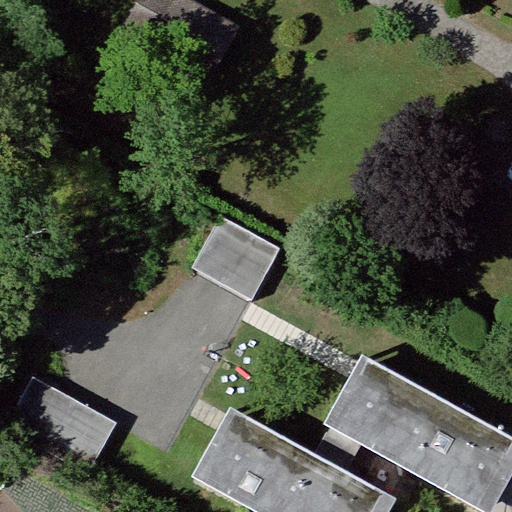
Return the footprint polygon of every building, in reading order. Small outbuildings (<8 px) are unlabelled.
[(229,28),(179,0),(126,0),(107,35),(197,85),(229,28)] [(199,261),(259,293),(286,243),(227,210),(199,261)] [(495,511),(511,483),(511,442),(358,354),(312,432),(450,511),(495,511)] [(101,455),(123,413),(37,369),(16,411),(101,455)] [(391,511),(396,505),(224,405),(178,484),(227,511),(391,511)]
